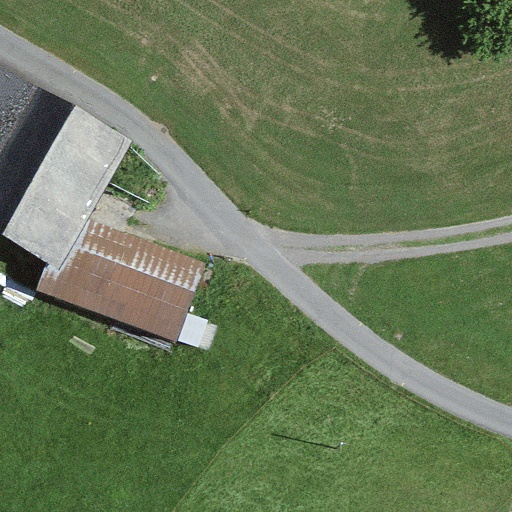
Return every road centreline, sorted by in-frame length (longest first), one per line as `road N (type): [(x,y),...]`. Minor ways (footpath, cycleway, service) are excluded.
road 1 (unclassified): [(511,421),(427,386),(106,112),(0,47)]
road 2 (track): [(511,234),(265,248)]
